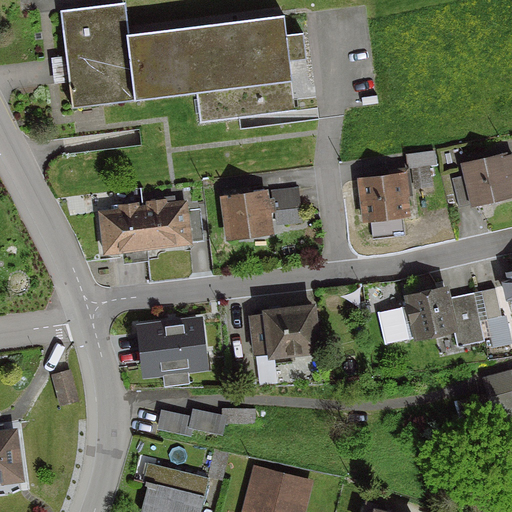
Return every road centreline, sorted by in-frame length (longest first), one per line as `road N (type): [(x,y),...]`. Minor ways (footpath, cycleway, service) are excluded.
road 1 (residential): [(511,245),(420,268),(90,309)]
road 2 (residential): [(0,118),(90,309)]
road 3 (residential): [(90,309),(110,423),(96,511)]
